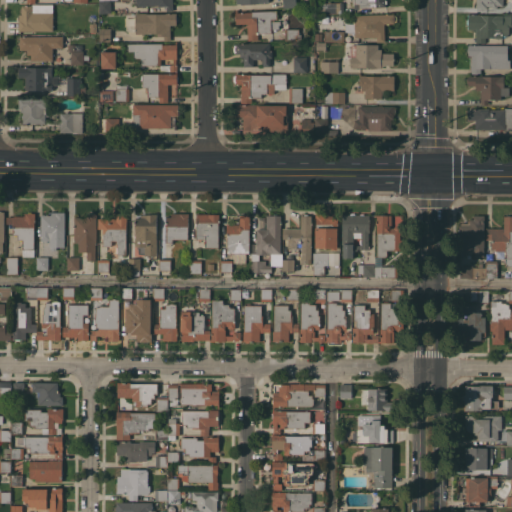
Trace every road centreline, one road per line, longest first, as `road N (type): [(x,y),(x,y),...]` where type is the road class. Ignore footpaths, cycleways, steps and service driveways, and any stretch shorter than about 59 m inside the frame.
road 1 (residential): [(511,367),(0,363)]
road 2 (tertiary): [(439,511),(441,197),(429,171)]
road 3 (tertiary): [(429,171),(419,192),(419,511)]
road 4 (primary): [(205,169),(0,171)]
road 5 (tertiary): [(429,0),(429,171)]
road 6 (residential): [(202,0),(205,169)]
road 7 (residential): [(88,365),(88,511)]
road 8 (residential): [(248,366),(247,511)]
road 9 (primary): [(340,170),(205,169)]
